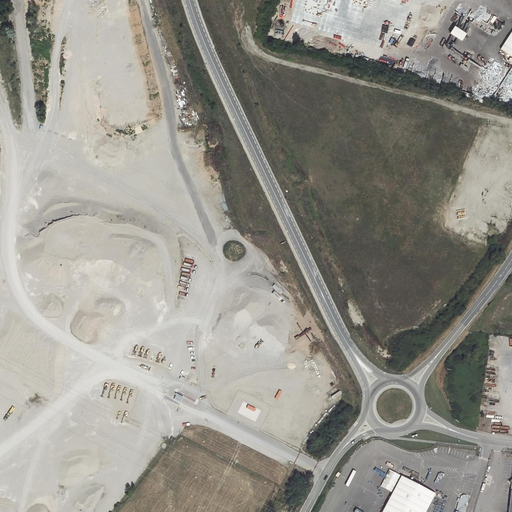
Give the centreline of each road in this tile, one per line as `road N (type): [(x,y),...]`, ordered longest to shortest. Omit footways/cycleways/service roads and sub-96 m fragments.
road 1 (secondary): [(349,346),(189,0)]
road 2 (unknown): [(207,409),(329,465)]
